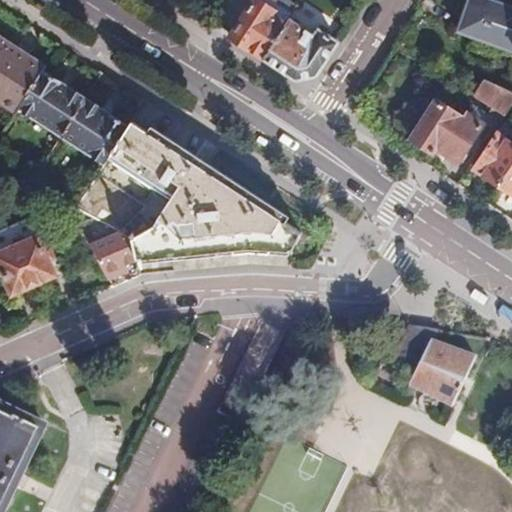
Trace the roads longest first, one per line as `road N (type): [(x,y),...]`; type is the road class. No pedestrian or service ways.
road 1 (secondary): [(84,0),(300,139)]
road 2 (residential): [(145,511),(246,285)]
road 3 (unclassified): [(246,285),(135,296),(41,336)]
road 4 (unclassified): [(425,222),(373,288),(246,285)]
road 5 (residential): [(41,336),(79,442),(54,511)]
road 6 (residential): [(300,139),(401,0)]
road 7 (secondary): [(300,139),(425,222)]
